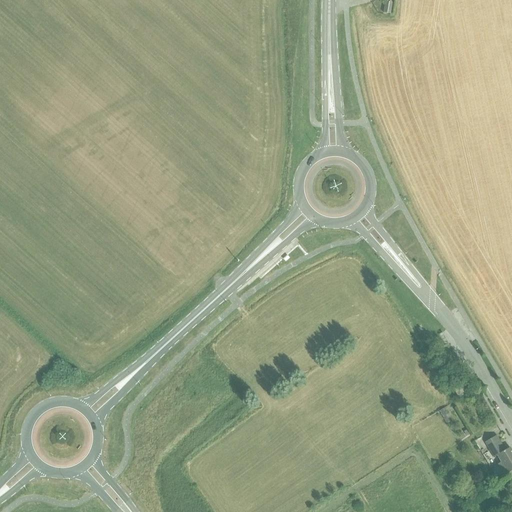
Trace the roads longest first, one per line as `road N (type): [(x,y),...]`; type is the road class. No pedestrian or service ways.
road 1 (secondary): [(135,372),(270,248)]
road 2 (tertiary): [(511,421),(432,305)]
